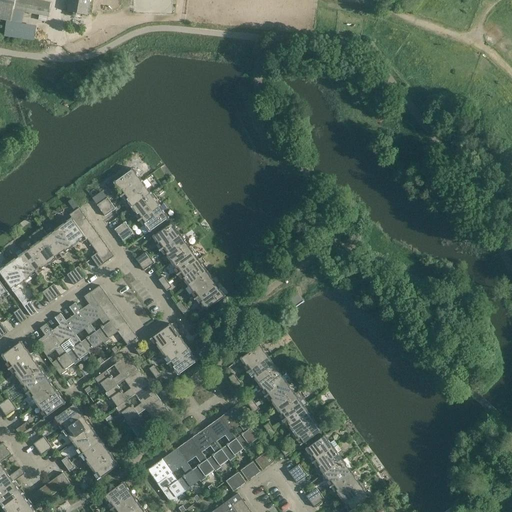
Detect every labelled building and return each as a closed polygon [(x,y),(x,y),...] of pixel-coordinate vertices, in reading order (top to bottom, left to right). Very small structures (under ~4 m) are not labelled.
[(35,0),(0,0),(0,19),(11,22),(14,10),(49,17),(51,3),(35,0)] [(89,0),(69,0),(67,12),(76,14),(75,19),(77,19),(78,14),(87,15),(89,0)] [(33,41),(35,26),(7,22),(5,37),(33,41)] [(121,197),(143,181),(142,181),(140,182),(137,178),(139,177),(133,169),(114,183),(114,184),(116,183),(121,189),(120,190),(121,192),(119,194),(121,196),(120,197),(121,197)] [(131,208),(152,193),(151,193),(150,193),(145,187),(144,187),(141,183),(143,182),(143,181),(121,197),(121,198),(122,197),(124,200),(126,198),(128,201),(129,200),(133,206),(131,207),(131,208)] [(96,204),(97,206),(106,199),(105,197),(101,192),(92,199),(96,204)] [(138,222),(160,206),(160,205),(158,207),(155,202),(156,202),(151,195),(152,194),(152,193),(131,208),(132,209),(134,207),(138,213),(137,214),(139,217),(137,218),(139,220),(138,221),(138,222)] [(101,211),(112,204),(108,198),(106,199),(97,206),(101,211)] [(105,217),(115,210),(116,209),(112,204),(101,211),(105,217)] [(149,233),(168,219),(163,211),(162,212),(159,208),(161,206),(160,206),(138,222),(139,222),(141,224),(143,223),(145,225),(146,224),(151,230),(149,232),(149,233)] [(73,220),(83,213),(79,208),(70,215),(72,218),(73,220)] [(77,225),(87,218),(83,213),(73,220),(77,225)] [(77,225),(73,220),(72,218),(71,218),(71,219),(60,227),(60,226),(59,227),(74,247),(74,246),(82,240),(84,242),(86,240),(87,240),(84,235),(80,230),(77,225)] [(80,230),(90,223),(87,218),(77,225),(80,230)] [(119,236),(129,228),(125,222),(115,230),(119,236)] [(84,235),(93,228),(90,223),(80,230),(84,235)] [(160,251),(182,235),(181,235),(180,235),(173,224),(173,223),(172,223),(153,237),(153,238),(154,238),(160,246),(158,248),(160,250),(159,251),(160,251)] [(74,247),(59,227),(59,228),(48,236),(48,235),(47,236),(63,258),(64,258),(63,257),(65,255),(64,253),(73,247),(73,248),(74,247)] [(87,240),(97,232),(93,228),(84,235),(87,240)] [(119,236),(123,241),(133,234),(129,228),(119,236)] [(91,244),(100,237),(97,232),(87,240),(91,244)] [(170,262),(191,247),(190,247),(189,247),(181,236),(182,236),(182,235),(160,251),(160,252),(161,251),(163,254),(165,252),(171,261),(170,261),(170,262)] [(63,258),(47,236),(47,237),(36,245),(36,244),(35,244),(50,265),(50,264),(49,264),(58,257),(60,259),(62,258),(63,259),(63,258)] [(94,249),(104,242),(100,237),(91,244),(94,249)] [(94,249),(97,253),(97,254),(107,247),(104,242),(94,249)] [(50,265),(35,244),(34,245),(35,246),(24,254),(23,253),(39,276),(39,275),(39,274),(41,273),(40,271),(48,264),(49,265),(50,265)] [(101,259),(111,252),(107,247),(97,254),(101,259)] [(177,276),(199,260),(199,259),(198,260),(190,249),(191,248),(191,247),(170,262),(171,263),(172,262),(178,271),(176,272),(178,274),(177,275),(177,276)] [(105,264),(114,257),(111,252),(101,259),(105,264)] [(140,265),(151,258),(147,252),(136,260),(140,265)] [(39,276),(23,253),(22,254),(23,255),(12,262),(11,262),(25,282),(26,282),(25,281),(34,275),(35,277),(38,275),(38,276),(39,276)] [(105,264),(101,259),(97,254),(97,253),(91,258),(99,268),(105,264)] [(144,271),(153,264),(155,263),(151,258),(140,265),(144,271)] [(188,286),(208,272),(208,271),(207,272),(199,261),(200,260),(199,260),(177,276),(178,276),(180,278),(182,277),(188,285),(187,286),(188,286)] [(25,282),(11,262),(10,262),(11,263),(0,271),(0,273),(14,293),(15,292),(17,290),(15,288),(24,282),(25,283),(25,282)] [(80,281),(86,277),(78,267),(73,271),(80,281)] [(80,281),(73,271),(67,275),(75,286),(80,281)] [(195,300),(217,284),(216,283),(216,284),(208,273),(209,272),(208,272),(188,286),(188,287),(189,286),(195,295),(193,296),(195,299),(194,299),(195,300)] [(168,282),(164,276),(160,279),(159,280),(163,286),(168,282)] [(0,281),(0,299),(5,295),(7,298),(10,295),(0,281)] [(172,288),(168,282),(163,286),(167,292),(172,288)] [(62,295),(54,285),(54,284),(48,288),(56,299),(62,295)] [(206,311),(226,296),(225,296),(224,296),(216,285),(217,285),(217,284),(195,300),(195,301),(196,300),(198,302),(200,301),(206,309),(205,310),(206,311)] [(93,298),(104,291),(100,286),(90,293),(93,298)] [(56,299),(48,288),(43,292),(50,303),(56,299)] [(97,303),(107,295),(104,291),(93,298),(97,303)] [(97,303),(93,298),(90,293),(84,297),(89,304),(86,307),(81,310),(81,311),(91,325),(100,319),(105,326),(103,327),(103,326),(101,327),(102,328),(96,332),(104,342),(103,342),(104,344),(111,340),(110,338),(118,332),(117,331),(114,326),(111,322),(107,317),(104,312),(100,308),(97,303)] [(100,308),(110,300),(107,295),(97,303),(100,308)] [(104,312),(114,305),(110,300),(100,308),(104,312)] [(186,306),(182,301),(178,303),(176,305),(180,310),(186,306)] [(37,312),(30,302),(24,306),(31,317),(37,312)] [(96,332),(91,325),(81,311),(81,310),(76,303),(69,308),(75,315),(71,317),(66,321),(76,335),(85,329),(90,336),(89,337),(88,337),(86,338),(87,339),(82,342),(81,342),(89,353),(90,355),(96,350),(95,349),(103,342),(104,342),(96,332)] [(107,317),(117,310),(114,305),(104,312),(107,317)] [(190,312),(186,306),(180,310),(184,316),(186,315),(190,312)] [(27,319),(20,309),(14,313),(21,324),(27,319)] [(111,322),(121,314),(117,310),(107,317),(111,322)] [(82,342),(76,335),(66,321),(61,314),(55,318),(60,325),(57,328),(52,331),(51,332),(62,346),(70,340),(76,347),(74,348),(74,347),(72,348),(72,349),(67,353),(74,363),(75,365),(81,361),(80,359),(89,353),(81,342),(82,342)] [(114,326),(124,319),(121,314),(111,322),(114,326)] [(117,331),(127,324),(124,319),(114,326),(117,331)] [(8,333),(1,323),(0,323),(0,333),(3,337),(8,333)] [(67,353),(62,346),(51,332),(52,331),(46,324),(40,329),(45,336),(37,342),(47,356),(56,350),(61,357),(59,358),(57,359),(58,360),(52,364),(61,375),(67,371),(66,370),(74,363),(67,353)] [(121,336),(131,329),(127,324),(117,331),(118,332),(121,336)] [(160,351),(181,337),(180,336),(179,337),(174,330),(171,326),(172,325),(172,324),(150,340),(151,340),(153,343),(155,341),(161,350),(160,350),(160,351)] [(124,341),(134,333),(131,329),(121,336),(124,341)] [(128,345),(138,338),(134,333),(124,341),(128,345)] [(167,365),(189,349),(189,348),(188,349),(180,338),(181,337),(160,351),(161,352),(162,351),(168,360),(166,361),(167,363),(167,364),(167,365)] [(8,370),(31,354),(30,354),(29,354),(22,343),(22,342),(6,353),(2,356),(2,357),(3,357),(9,365),(7,367),(9,369),(8,370)] [(247,373),(269,357),(268,357),(260,346),(261,346),(260,345),(240,359),(241,360),(242,360),(248,368),(246,370),(248,372),(247,373)] [(145,352),(141,346),(136,350),(140,356),(141,355),(145,352)] [(178,376),(198,361),(198,360),(197,361),(189,350),(190,349),(189,349),(167,365),(168,365),(170,367),(172,366),(178,374),(177,375),(178,376)] [(19,381),(40,366),(39,366),(38,366),(30,355),(31,355),(31,354),(8,370),(9,371),(10,370),(12,373),(14,371),(20,380),(19,380),(19,381)] [(118,385),(125,380),(139,370),(128,355),(114,365),(121,374),(113,379),(112,378),(113,377),(112,376),(111,376),(107,370),(95,379),(100,385),(101,384),(107,393),(118,385)] [(258,384),(278,369),(277,369),(269,358),(270,358),(269,357),(247,373),(248,374),(248,373),(250,376),(252,374),(258,383),(257,383),(258,384)] [(159,371),(155,365),(151,368),(149,369),(153,374),(159,371)] [(26,395),(48,378),(47,379),(39,368),(40,367),(40,366),(19,381),(20,381),(21,381),(27,389),(25,391),(26,393),(26,394),(26,395)] [(265,398),(287,382),(286,381),(286,382),(278,371),(279,370),(278,369),(258,384),(258,385),(259,384),(265,393),(263,394),(265,396),(264,397),(265,398)] [(128,400),(135,395),(150,385),(139,370),(125,380),(131,389),(124,394),(123,393),(123,392),(122,390),(122,391),(118,385),(107,393),(106,394),(110,400),(112,399),(118,407),(128,400)] [(163,376),(159,371),(153,374),(157,380),(158,380),(163,376)] [(238,380),(234,374),(230,377),(229,378),(233,383),(238,380)] [(37,405),(57,391),(57,390),(56,391),(48,380),(49,379),(48,378),(26,395),(27,395),(29,397),(31,395),(37,404),(36,405),(37,405)] [(242,385),(238,380),(233,383),(237,389),(239,388),(242,385)] [(275,408),(296,394),(295,393),(294,394),(286,383),(287,382),(265,398),(266,398),(268,400),(270,398),(276,407),(275,408)] [(139,415),(146,410),(146,409),(160,399),(150,385),(135,395),(142,403),(134,409),(133,407),(134,407),(133,405),(132,405),(128,400),(118,407),(116,408),(121,414),(122,413),(128,422),(139,415)] [(65,404),(66,403),(65,402),(65,403),(57,392),(57,391),(37,405),(37,406),(38,405),(44,414),(42,415),(44,418),(44,419),(65,404)] [(282,422),(304,406),(304,405),(303,406),(295,395),(296,394),(275,408),(276,409),(277,408),(283,417),(281,418),(283,421),(282,421),(282,422)] [(0,407),(3,411),(13,404),(9,398),(0,404),(0,407)] [(256,404),(252,398),(248,401),(246,402),(250,408),(256,404)] [(139,437),(171,414),(160,399),(146,409),(146,410),(152,418),(145,423),(144,422),(144,421),(143,420),(139,415),(128,422),(127,423),(131,429),(133,428),(139,437)] [(7,417),(17,410),(17,409),(13,404),(3,411),(7,417)] [(62,432),(84,416),(83,416),(75,405),(76,405),(75,404),(69,409),(55,419),(56,419),(57,419),(63,427),(61,429),(62,431),(62,432)] [(260,410),(256,404),(250,408),(255,413),(256,412),(260,410)] [(296,430),(313,418),(312,418),(304,407),(305,407),(304,406),(282,422),(283,423),(283,422),(285,424),(287,423),(295,430),(296,430)] [(250,445),(258,439),(259,440),(260,440),(236,407),(221,417),(231,432),(231,431),(240,425),(245,432),(243,434),(243,433),(241,434),(242,435),(236,439),(244,449),(243,449),(245,451),(245,450),(251,446),(250,445)] [(73,443),(93,429),(93,428),(92,429),(84,418),(85,417),(84,416),(62,432),(62,433),(63,432),(65,435),(67,433),(73,442),(72,443),(73,443)] [(235,455),(243,449),(244,449),(236,439),(231,431),(231,432),(221,417),(206,428),(216,442),(217,442),(225,436),(230,443),(229,444),(228,443),(227,445),(222,449),(229,460),(230,461),(236,457),(235,455)] [(301,446),(322,431),(321,430),(313,419),(314,419),(313,418),(296,430),(296,431),(300,441),(298,443),(301,446)] [(21,436),(31,428),(27,422),(16,430),(21,436)] [(273,428),(269,423),(265,425),(264,426),(268,432),(273,428)] [(220,466),(229,460),(222,449),(217,442),(216,442),(206,428),(192,438),(202,453),(202,452),(211,446),(216,453),(214,455),(214,454),(212,455),(212,456),(207,460),(214,470),(215,472),(216,472),(222,467),(220,466)] [(277,434),(273,428),(268,432),(272,438),(274,437),(277,434)] [(80,457),(102,441),(101,440),(100,441),(92,430),(93,429),(73,443),(73,444),(74,443),(80,452),(78,453),(80,456),(79,456),(80,457)] [(312,464),(335,448),(334,447),(333,448),(325,437),(326,436),(326,435),(305,450),(306,451),(307,450),(313,459),(311,460),(313,463),(312,463),(312,464)] [(38,450),(48,442),(44,437),(34,444),(38,450)] [(206,476),(214,470),(207,460),(202,452),(202,453),(192,438),(177,449),(187,463),(196,457),(201,464),(200,465),(199,464),(197,466),(198,466),(193,470),(192,470),(200,481),(201,482),(207,478),(206,476)] [(90,467),(110,453),(110,452),(109,453),(101,442),(102,441),(80,457),(81,457),(83,459),(85,458),(91,466),(90,467)] [(51,449),(52,448),(48,442),(38,450),(42,456),(51,449)] [(291,453),(287,447),(283,450),(281,451),(286,457),(287,456),(291,453)] [(323,474),(343,460),(343,459),(342,460),(334,449),(335,448),(312,464),(313,464),(314,464),(315,466),(317,465),(324,473),(323,474)] [(4,469),(0,463),(1,462),(2,462),(12,455),(8,449),(0,454),(0,473),(5,469),(4,469)] [(191,487),(200,481),(192,470),(193,470),(187,463),(177,449),(162,459),(173,474),(173,473),(181,467),(186,474),(185,476),(185,475),(183,476),(183,477),(178,481),(185,491),(186,493),(192,488),(191,487)] [(275,462),(268,451),(255,460),(263,471),(275,462)] [(98,481),(119,465),(119,464),(118,465),(110,454),(111,454),(110,453),(90,467),(91,468),(92,467),(98,476),(96,478),(97,480),(98,481)] [(71,463),(67,457),(63,460),(62,461),(66,467),(71,463)] [(177,497),(185,491),(178,481),(173,473),(173,474),(162,459),(147,470),(158,484),(167,478),(172,485),(170,486),(170,485),(168,487),(169,487),(163,491),(172,503),(178,499),(177,497)] [(330,488),(352,472),(351,472),(343,461),(344,461),(343,460),(323,474),(324,475),(324,474),(331,483),(329,485),(330,487),(329,488),(330,488)] [(261,472),(253,462),(241,471),(248,481),(261,472)] [(75,468),(71,463),(66,467),(70,472),(71,471),(75,468)] [(293,478),(303,470),(299,464),(299,465),(289,472),(293,478)] [(0,491),(16,481),(25,474),(21,468),(11,475),(11,476),(10,477),(5,471),(6,470),(5,469),(0,473),(0,491)] [(293,478),(297,483),(307,476),(308,476),(303,470),(293,478)] [(246,483),(239,472),(226,481),(226,482),(234,492),(246,483)] [(341,499),(361,484),(360,484),(352,473),(353,473),(352,472),(330,488),(330,489),(331,488),(333,490),(335,489),(341,498),(340,498),(341,499)] [(70,483),(63,473),(58,477),(65,487),(70,483)] [(65,487),(58,477),(53,480),(61,490),(65,487)] [(61,490),(53,480),(48,483),(56,494),(61,490)] [(3,508),(23,494),(23,493),(22,494),(17,488),(19,486),(19,487),(20,486),(19,486),(16,481),(0,491),(0,502),(3,507),(2,508),(3,508)] [(89,487),(85,481),(81,484),(79,485),(84,491),(89,487)] [(111,511),(133,495),(133,494),(132,495),(124,484),(125,483),(124,482),(104,497),(104,498),(107,496),(111,502),(110,503),(112,506),(110,507),(111,509),(110,510),(111,511)] [(56,494),(48,483),(44,487),(51,497),(56,494)] [(348,511),(370,497),(369,496),(368,497),(360,486),(361,485),(361,484),(341,499),(342,499),(348,507),(346,509),(348,511)] [(51,497),(44,487),(39,490),(46,500),(51,497)] [(310,502),(321,494),(317,489),(316,489),(306,496),(310,502)] [(46,500),(39,490),(33,495),(40,505),(46,500)] [(23,511),(33,505),(29,499),(29,500),(27,501),(23,495),(23,494),(3,508),(3,509),(4,508),(6,511),(23,511)] [(232,507),(242,499),(238,494),(228,501),(232,507)] [(315,508),(325,501),(325,500),(321,494),(310,502),(315,508)] [(134,511),(142,507),(141,506),(141,507),(133,496),(134,495),(133,495),(111,511),(112,511),(113,511),(115,511),(116,511),(134,511)] [(236,511),(246,504),(242,499),(232,507),(236,511)] [(236,511),(232,507),(228,501),(214,511),(236,511)]
